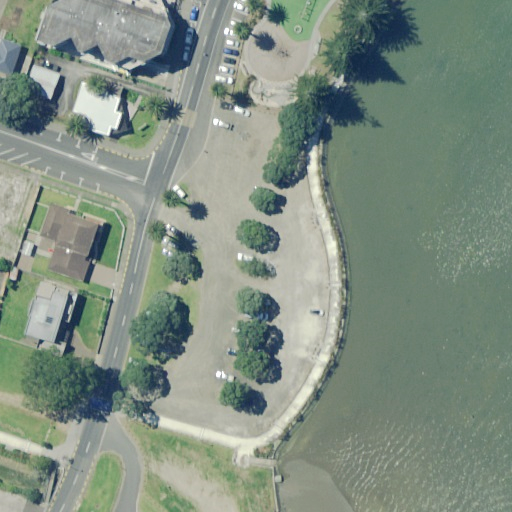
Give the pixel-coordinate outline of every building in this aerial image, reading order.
[(147,58),(164,49),(173,21),(170,13),(132,0),(54,0),(50,2),(39,37),(56,43),(74,34),(81,48),(85,49),(101,42),(111,61),(115,63),(130,67),(147,58)] [(0,70),(12,75),(21,46),(0,39),(0,70)] [(59,75),(33,67),(25,92),(51,100),(59,75)] [(121,97),(81,84),(69,124),(109,136),(112,128),(117,129),(122,114),(116,112),(121,97)] [(0,175),(0,225),(8,229),(23,183),(0,175)] [(77,212),(50,202),(39,235),(56,241),(46,270),(82,283),(90,262),(104,221),(77,212)] [(18,237),(5,232),(0,247),(0,253),(12,257),(18,237)] [(78,293),(72,291),(42,281),(36,299),(34,298),(29,315),(31,316),(26,334),(55,343),(62,320),(68,322),(78,293)]
